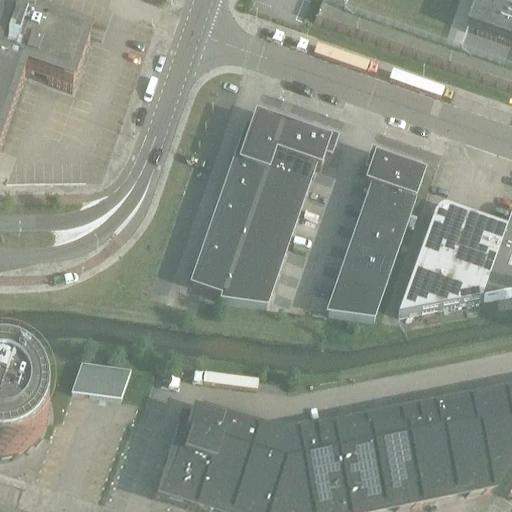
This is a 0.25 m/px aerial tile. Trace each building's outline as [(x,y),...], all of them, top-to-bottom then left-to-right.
[(0,0),(0,152),(25,80),(29,81),(31,76),(50,83),(48,88),(73,97),(90,47),(42,31),(52,4),(41,0),(0,0)] [(511,0),(478,0),(467,34),(511,49),(511,0)] [(268,311),(316,173),(321,175),(327,156),(332,158),(337,146),(266,121),(265,123),(266,123),(265,127),(258,125),(255,136),(253,141),(249,140),(237,166),(236,165),(235,168),(239,169),(236,178),(223,207),(222,206),(221,209),(225,210),(222,218),(209,247),(208,247),(207,249),(211,251),(208,259),(195,288),(193,288),(193,290),(205,295),(223,301),(221,306),(266,312),(267,311),(268,311)] [(373,327),(423,183),(417,180),(419,174),(373,158),(368,171),(374,173),(367,191),(372,193),(328,320),(373,327)] [(436,217),(413,281),(398,321),(439,313),(480,305),(511,299),(511,220),(511,221),(508,232),(447,211),(444,211),(440,212),(437,215),(437,217),(436,217)] [(82,369),(72,398),(121,405),(131,376),(82,369)] [(0,467),(2,467),(7,467),(11,466),(15,465),(19,464),(23,462),(27,459),(30,457),(33,454),(41,445),(43,442),(45,436),(46,433),(47,429),(48,421),(48,413),(46,405),(43,398),(39,391),(34,385),(28,380),(21,375),(14,372),(7,371),(0,370),(0,467)] [(496,494),(511,470),(511,395),(285,440),(202,414),(202,416),(204,417),(202,421),(195,419),(194,423),(192,429),(186,427),(173,456),(172,456),(171,458),(175,460),(172,472),(160,501),(158,500),(157,503),(164,505),(164,504),(188,511),(199,511),(200,510),(206,511),(395,511),(399,511),(425,511),(440,509),(440,507),(439,507),(438,503),(470,497),(471,501),(471,503),(487,500),(493,499),(496,495),(496,494)]
